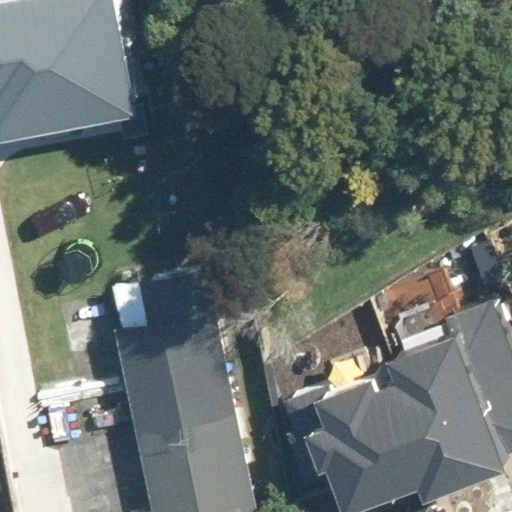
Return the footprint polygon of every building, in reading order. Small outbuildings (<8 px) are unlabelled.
[(7,108),(159,78),(143,0),(0,0),(0,84),(2,84),(7,108)] [(50,179),(1,190),(24,291),(73,280),(50,179)] [(263,511),(218,263),(119,281),(161,508),(140,511),(263,511)] [(363,440),(369,461),(443,436),(447,448),(511,426),(511,293),(507,279),(459,295),(471,329),(356,367),(351,352),(293,371),(321,454),(363,440)] [(436,511),(429,492),(374,510),(374,511),(436,511)]
